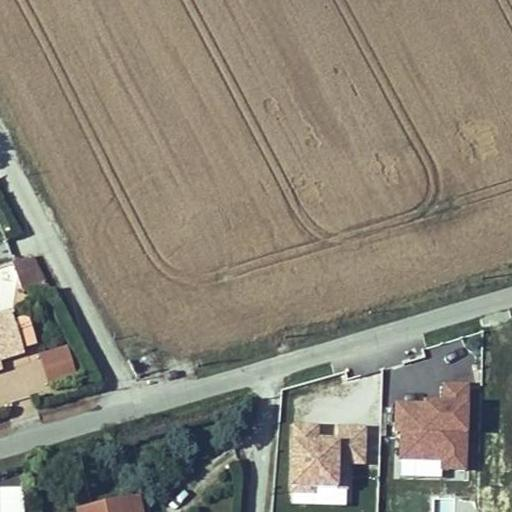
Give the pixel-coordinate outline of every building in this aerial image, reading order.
[(40,270),(33,256),(14,262),(18,276),(40,270)] [(40,270),(18,276),(23,292),(53,293),(40,270)] [(0,362),(22,358),(11,313),(0,316),(0,362)] [(17,319),(25,350),(36,347),(28,316),(17,319)] [(46,384),(75,375),(67,347),(38,355),(46,384)] [(442,383),(441,402),(398,400),(396,476),(467,478),(471,384),(442,383)] [(319,442),(319,425),(291,425),(289,491),(347,492),(348,464),(366,464),(367,427),(338,426),(337,442),(319,442)]
